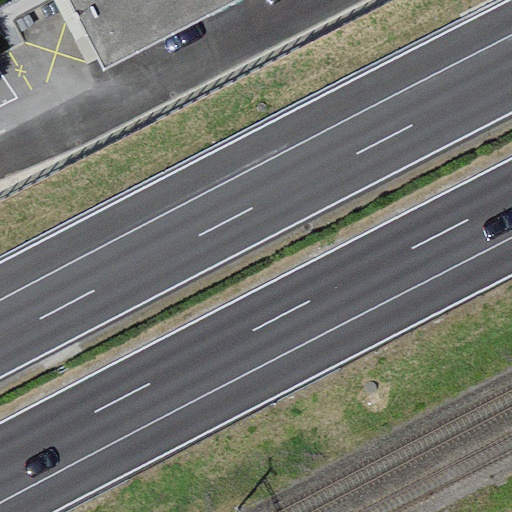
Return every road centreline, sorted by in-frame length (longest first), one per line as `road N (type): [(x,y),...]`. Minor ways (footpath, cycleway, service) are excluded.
road 1 (motorway): [(0,466),(511,200)]
road 2 (motorway): [(511,75),(0,339)]
